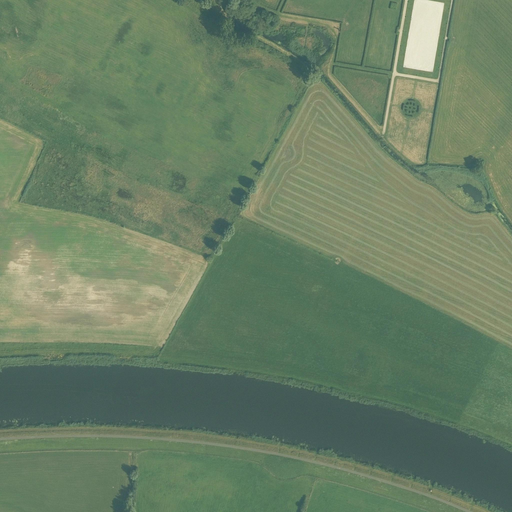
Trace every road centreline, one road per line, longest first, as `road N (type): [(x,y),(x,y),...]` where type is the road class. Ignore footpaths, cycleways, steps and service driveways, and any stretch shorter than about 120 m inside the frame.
road 1 (unclassified): [(469,511),(330,461),(226,440),(0,435)]
road 2 (track): [(452,0),(438,82),(394,74)]
